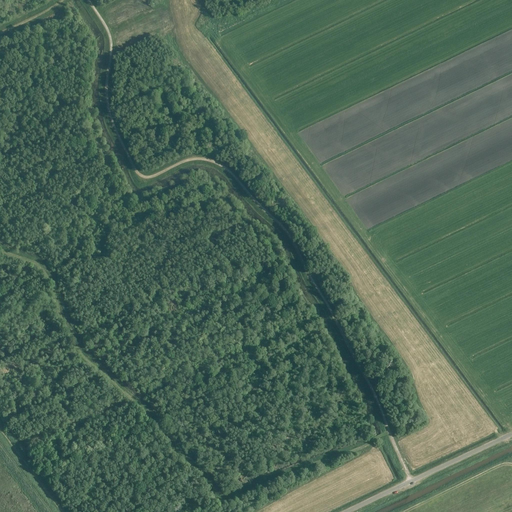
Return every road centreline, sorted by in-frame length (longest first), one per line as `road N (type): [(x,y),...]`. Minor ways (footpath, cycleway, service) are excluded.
road 1 (track): [(389,432),(291,238),(232,174),(201,158),(147,178),(137,173),(106,104),(111,43),(88,0)]
road 2 (unclassified): [(346,511),(511,433)]
road 3 (track): [(401,511),(511,458)]
